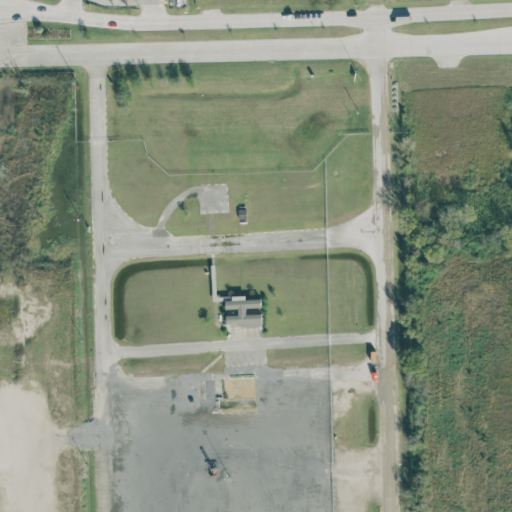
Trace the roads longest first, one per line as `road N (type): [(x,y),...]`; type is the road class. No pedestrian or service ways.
road 1 (secondary): [(511,9),(134,18),(0,3)]
road 2 (secondary): [(0,52),(511,40)]
road 3 (residential): [(379,14),(400,511)]
